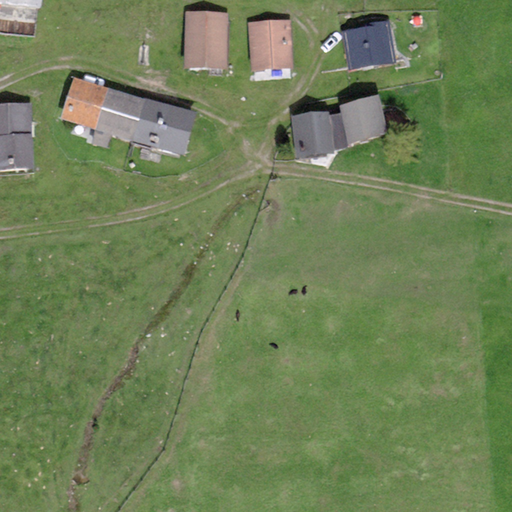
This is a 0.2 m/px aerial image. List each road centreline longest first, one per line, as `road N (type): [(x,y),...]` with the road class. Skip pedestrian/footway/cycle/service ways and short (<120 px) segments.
road 1 (track): [(0,82),(60,62),(81,64),(187,99),(232,123),(282,170),(511,210)]
road 2 (track): [(282,170),(252,171),(112,218),(0,233)]
